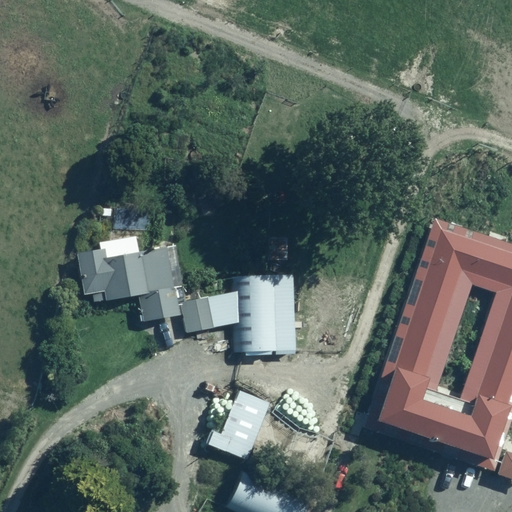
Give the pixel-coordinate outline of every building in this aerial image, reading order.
[(303,41),(316,4),(304,0),(289,0),(278,33),(303,41)] [(177,302),(176,301),(175,288),(178,287),(171,247),(134,253),(131,234),(95,241),(96,246),(72,250),(73,254),(79,292),(86,291),(88,303),(137,295),(142,321),(178,315),(177,302)] [(282,260),(281,235),(264,235),(264,260),(282,260)] [(289,351),(286,273),(231,275),(230,290),(177,302),(182,333),(232,324),(233,353),(289,351)] [(238,463),(264,402),(232,388),(213,432),(206,429),(200,443),(214,449),(213,453),(238,463)] [(237,469),(221,507),(231,511),(298,511),(305,498),(237,469)]
